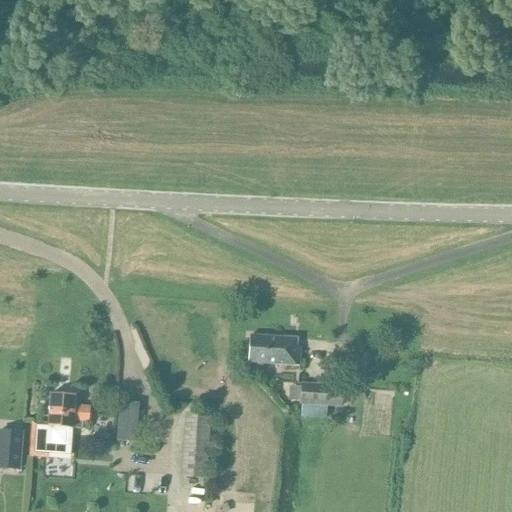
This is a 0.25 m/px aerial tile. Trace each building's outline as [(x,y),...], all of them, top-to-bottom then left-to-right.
[(296,348),(297,339),(249,336),(247,364),(301,366),(302,348),(296,348)] [(301,384),(300,406),(340,408),(341,386),(301,384)] [(28,459),(47,460),(47,456),(70,457),(72,430),(81,430),(82,423),(89,424),(90,407),(73,407),(74,396),(50,394),(48,423),(30,422),(28,459)] [(119,402),(116,442),(136,443),(139,404),(119,402)] [(213,411),(186,411),(185,476),(212,477),(213,411)] [(0,466),(19,468),(22,434),(0,432),(0,466)]
